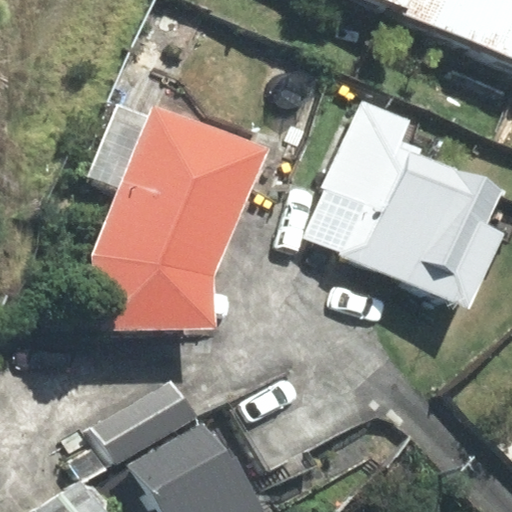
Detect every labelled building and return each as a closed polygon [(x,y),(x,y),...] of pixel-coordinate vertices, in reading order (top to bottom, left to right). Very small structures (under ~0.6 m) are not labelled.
[(400,10),(511,58),(511,0),(404,0),(401,7),(400,10)] [(461,308),(495,229),(484,224),(499,190),(401,149),(412,122),(361,101),(302,240),(461,308)] [(155,107),(95,254),(97,326),(213,324),(212,275),(263,152),(155,107)] [(114,464),(193,416),(171,380),(92,428),(114,464)] [(263,511),(210,421),(135,464),(163,511),(263,511)] [(106,511),(82,481),(42,511),(106,511)]
